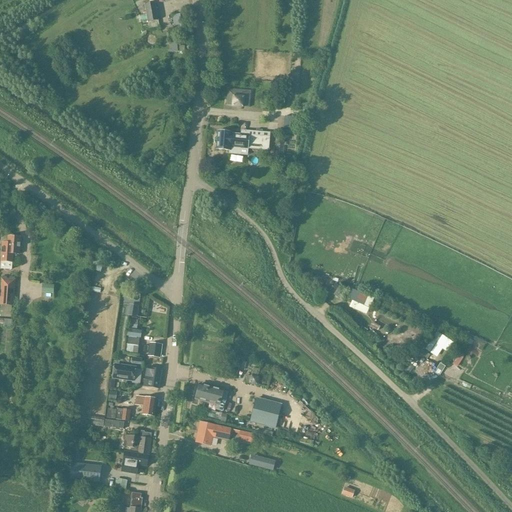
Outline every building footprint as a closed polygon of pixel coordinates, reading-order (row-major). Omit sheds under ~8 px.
[(159,21),(155,2),(144,4),(148,23),(159,21)] [(187,25),(186,14),(173,16),(174,26),(187,25)] [(296,87),(296,78),(290,77),(290,80),(287,79),(287,85),(283,85),(283,95),(291,96),(291,94),(295,94),(295,87),(296,87)] [(251,91),(227,89),(226,106),(231,107),(231,108),(244,109),(244,108),(249,108),(251,91)] [(284,117),(284,129),(295,130),(296,117),(284,117)] [(231,135),(231,133),(218,132),(217,149),(229,150),(228,154),(240,155),(240,148),(269,151),(270,138),(249,136),(231,135)] [(8,237),(8,244),(3,243),(1,262),(12,262),(13,254),(20,254),(21,238),(8,237)] [(1,278),(0,293),(0,305),(14,306),(16,279),(1,278)] [(338,286),(333,295),(339,298),(338,299),(343,301),(348,291),(338,286)] [(319,291),(328,298),(331,294),(322,287),(319,291)] [(136,317),(138,307),(130,305),(128,315),(136,317)] [(136,329),(138,320),(129,318),(127,327),(136,329)] [(378,337),(372,330),(366,335),(372,342),(378,337)] [(427,350),(441,359),(449,348),(444,344),(447,339),(438,332),(427,350)] [(126,335),(123,353),(137,355),(140,337),(126,335)] [(482,351),(486,342),(477,338),(473,347),(482,351)] [(160,358),(162,345),(150,343),(148,356),(160,358)] [(459,355),(453,365),(457,367),(463,358),(459,355)] [(112,379),(134,382),(136,367),(114,364),(112,379)] [(162,370),(151,368),(146,368),(144,380),(149,381),(147,387),(158,389),(162,370)] [(199,385),(196,399),(218,405),(217,410),(223,412),(228,393),(223,392),(223,391),(199,385)] [(135,405),(144,406),(143,414),(154,416),(156,399),(145,398),(146,398),(137,397),(135,405)] [(251,420),(275,427),(281,405),(256,399),(251,420)] [(116,420),(130,422),(131,411),(117,409),(116,420)] [(104,419),(77,415),(76,424),(103,427),(104,419)] [(124,423),(105,420),(104,427),(123,429),(124,423)] [(200,423),(196,442),(211,446),(213,437),(228,440),(231,429),(200,423)] [(254,434),(240,431),(238,440),(252,443),(254,434)] [(131,452),(148,455),(151,434),(141,432),(140,438),(128,437),(127,447),(132,448),(131,452)] [(147,467),(149,456),(133,453),(129,474),(137,475),(139,466),(147,467)] [(261,464),(250,461),(249,466),(259,469),(261,464)] [(99,482),(100,468),(71,464),(69,479),(99,482)] [(114,488),(124,490),(126,480),(116,478),(114,488)] [(344,494),(353,498),(355,491),(346,488),(344,494)] [(140,511),(141,509),(143,499),(140,498),(141,494),(132,493),(130,509),(126,509),(127,502),(115,500),(112,511),(140,511)]
